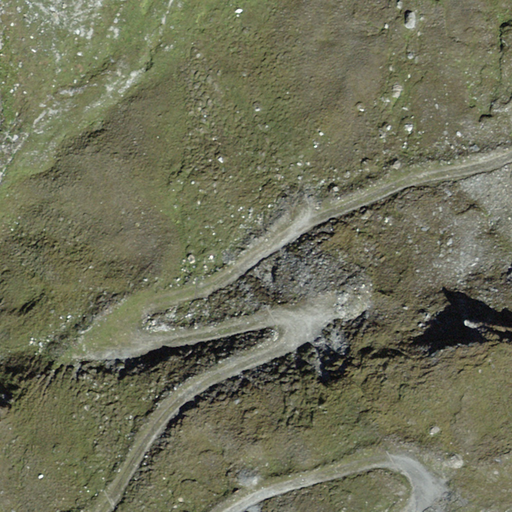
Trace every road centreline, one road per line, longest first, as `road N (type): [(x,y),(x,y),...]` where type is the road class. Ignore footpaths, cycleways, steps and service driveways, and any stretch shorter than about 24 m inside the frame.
road 1 (track): [(95,511),(165,405),(267,350),(286,322),(278,316),(124,344),(107,328),(133,307),(192,292),(309,220),(411,178),(511,154)]
road 2 (track): [(407,511),(417,488),(409,470),(394,464),(351,464),(226,511)]
